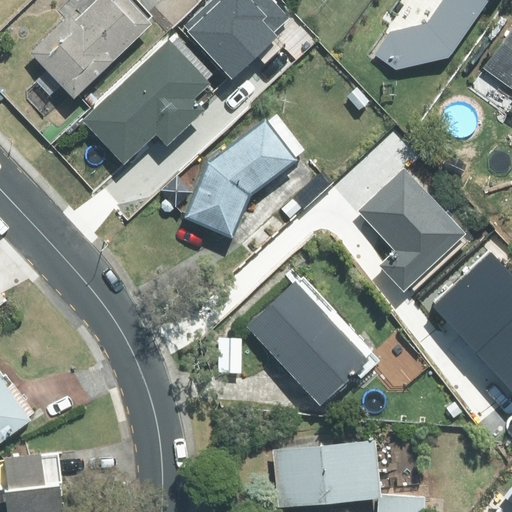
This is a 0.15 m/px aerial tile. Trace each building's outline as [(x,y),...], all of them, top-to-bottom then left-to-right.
[(149,18),(132,0),(87,0),(26,56),(66,100),(146,28),(142,24),(149,18)] [(511,23),(478,68),(511,93),(511,23)] [(215,75),(174,31),(73,122),(114,167),(147,136),(159,150),(200,113),(197,110),(216,93),(206,83),(215,75)] [(269,114),(212,159),(187,213),(233,234),(251,195),(301,156),(269,114)] [(399,168),(352,212),(390,252),(373,268),(397,295),(404,289),(411,296),(468,242),(399,168)] [(328,183),(315,171),(288,200),(301,212),(328,183)] [(299,273),(251,314),(323,400),(371,359),(299,273)] [(395,326),(377,312),(361,331),(378,346),(395,326)] [(0,386),(0,440),(26,422),(0,386)] [(270,508),(372,500),(368,441),(266,450),(270,508)] [(57,511),(57,457),(0,456),(0,511),(57,511)] [(511,481),(498,497),(511,508),(511,481)] [(421,511),(423,497),(374,495),(373,511),(421,511)]
